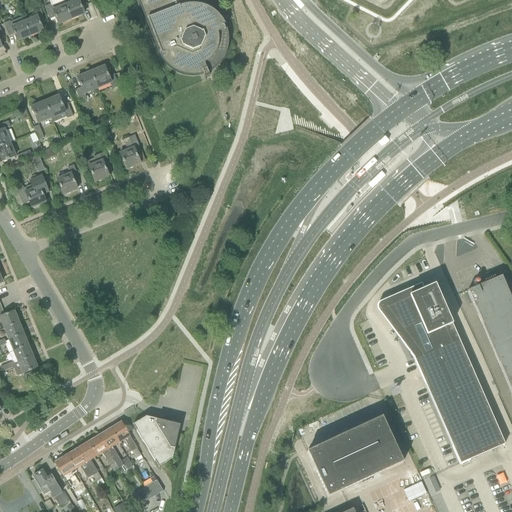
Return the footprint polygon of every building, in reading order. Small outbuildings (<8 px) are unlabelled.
[(80,7),(86,5),(83,0),(71,0),(63,3),(70,19),(83,14),(83,15),(84,14),(80,7)] [(136,0),(157,52),(159,51),(161,55),(159,56),(160,58),(163,62),(168,68),(174,72),(177,74),(178,74),(186,76),(194,77),(201,76),(203,75),(204,79),(209,77),(207,73),(209,73),(215,68),(220,63),(224,56),(225,55),(227,48),(228,41),(227,33),(226,30),(224,31),(223,26),(225,26),(221,20),(216,14),(210,10),(203,7),(197,5),(193,5),(193,2),(190,1),(187,0),(136,0)] [(58,24),(70,19),(63,3),(51,8),(50,5),(44,7),(49,20),(55,18),(58,25),(58,24)] [(45,22),(41,12),(39,9),(33,12),(35,16),(23,21),(29,36),(41,31),(42,31),(39,24),(45,22)] [(17,41),(29,36),(23,21),(10,26),(8,22),(3,24),(8,37),(13,35),(16,42),(17,42),(17,41)] [(113,75),(108,77),(104,67),(103,67),(104,68),(91,74),(97,89),(110,84),(113,90),(119,87),(113,75)] [(83,95),(97,89),(91,74),(77,79),(77,78),(76,78),(80,88),(75,90),(80,103),(85,101),(83,95)] [(67,104),(62,106),(58,97),(58,98),(45,103),(53,123),(66,118),(66,120),(73,117),(67,104)] [(53,124),(53,123),(45,103),(32,109),(31,108),(38,125),(51,119),(53,124)] [(4,130),(10,128),(8,122),(0,124),(0,147),(10,143),(4,130)] [(37,141),(43,139),(38,126),(32,128),(37,141)] [(136,155),(141,153),(134,136),(122,141),(126,150),(119,153),(126,170),(126,169),(139,164),(139,165),(140,164),(136,155)] [(0,163),(15,157),(10,143),(0,147),(0,163)] [(54,149),(43,153),(46,160),(56,155),(54,149)] [(18,163),(31,157),(28,151),(16,156),(18,163)] [(109,166),(106,156),(104,153),(92,158),(93,159),(86,162),(88,165),(87,166),(94,183),(95,183),(94,182),(107,177),(108,177),(104,168),(109,166)] [(78,178),(74,169),(73,166),(68,168),(70,173),(56,179),(63,196),(63,195),(76,189),(76,190),(77,190),(73,181),(78,178)] [(48,193),(44,184),(41,176),(26,182),(28,187),(24,189),(22,184),(15,187),(23,206),(29,203),(31,209),(32,208),(31,208),(44,202),(45,203),(42,195),(48,193)] [(511,303),(501,277),(495,280),(493,274),(480,280),(477,278),(474,280),(473,283),(474,285),(477,286),(478,287),(467,292),(511,396),(511,303)] [(376,308),(376,309),(377,309),(377,310),(377,311),(377,312),(378,312),(391,330),(409,354),(413,359),(460,465),(504,445),(434,285),(432,286),(432,287),(424,291),(423,289),(421,284),(381,302),(380,302),(379,302),(379,303),(378,303),(378,304),(377,304),(377,305),(377,306),(377,307),(376,307),(376,308)] [(3,313),(0,314),(0,324),(1,324),(3,329),(17,324),(13,313),(13,312),(4,316),(3,313)] [(8,341),(22,335),(17,324),(3,329),(8,341)] [(12,352),(26,346),(22,335),(8,341),(12,352)] [(17,363),(31,357),(26,346),(12,352),(17,363)] [(36,368),(35,368),(31,357),(17,363),(14,364),(13,362),(6,365),(8,369),(13,367),(17,377),(36,369),(36,368)] [(406,430),(416,426),(411,415),(401,419),(406,430)] [(170,425),(170,424),(146,418),(132,426),(158,468),(171,460),(177,435),(176,435),(177,433),(177,430),(176,428),(174,426),(172,425),(170,425)] [(327,498),(341,492),(402,464),(381,418),(306,453),(327,498)] [(137,449),(121,423),(110,429),(119,443),(124,440),(131,453),(131,452),(135,459),(140,456),(137,449)] [(415,453),(426,449),(418,428),(407,432),(415,453)] [(112,448),(119,443),(110,429),(98,436),(118,469),(123,466),(119,460),(112,448)] [(113,472),(118,469),(98,436),(88,443),(97,457),(102,454),(109,466),(113,472)] [(90,461),(97,457),(88,443),(76,450),(92,476),(96,482),(101,479),(97,473),(90,461)] [(87,479),(92,476),(76,450),(66,456),(74,470),(79,467),(87,479)] [(421,467),(432,464),(428,452),(418,455),(421,467)] [(73,471),(74,470),(66,456),(54,464),(70,490),(82,482),(76,473),(73,471)] [(43,470),(32,477),(34,480),(42,493),(43,495),(49,491),(53,499),(54,498),(59,508),(69,501),(64,492),(61,494),(50,474),(47,476),(43,470)] [(150,499),(163,492),(154,477),(141,484),(144,488),(150,499)] [(34,480),(31,482),(38,495),(42,493),(34,480)] [(144,488),(133,495),(139,505),(140,506),(150,499),(144,488)] [(415,488),(405,493),(410,503),(401,507),(403,511),(415,511),(425,507),(415,488)] [(139,505),(133,495),(132,493),(125,497),(132,510),(139,505)]
